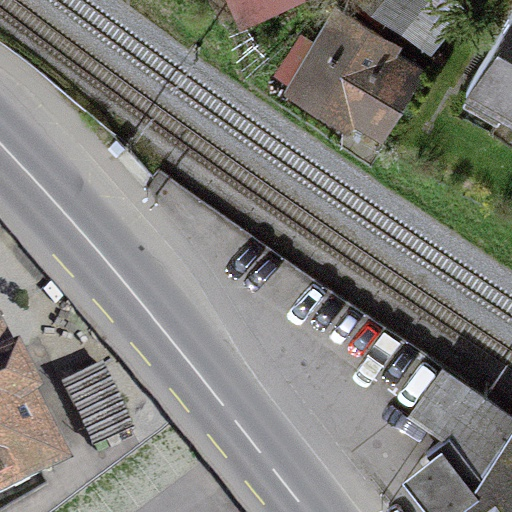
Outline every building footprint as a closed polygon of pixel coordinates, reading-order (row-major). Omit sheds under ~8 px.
[(377,0),(368,13),(430,59),(474,0),(377,0)] [(511,132),(511,7),(458,103),(511,132)] [(372,148),(419,74),(329,18),(283,92),(372,148)] [(0,498),(57,469),(27,410),(41,403),(19,361),(5,368),(0,357),(0,498)] [(511,511),(511,417),(459,384),(440,416),(428,436),(438,446),(392,478),(417,511),(511,511)]
